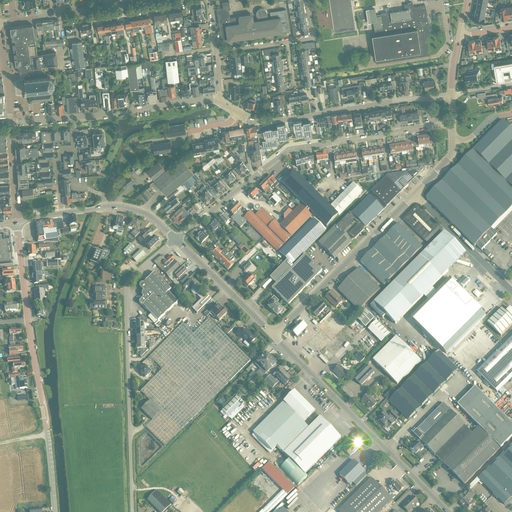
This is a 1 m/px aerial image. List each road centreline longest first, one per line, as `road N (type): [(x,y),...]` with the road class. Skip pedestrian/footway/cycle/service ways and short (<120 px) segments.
road 1 (residential): [(175,239),(283,151),(452,121)]
road 2 (tertiary): [(448,511),(271,334)]
road 3 (residential): [(450,96),(283,120),(243,116)]
road 4 (tertiary): [(271,334),(415,195)]
road 5 (tertiary): [(44,418),(16,221)]
road 6 (residential): [(128,384),(126,289),(175,239)]
road 7 (residential): [(71,117),(218,98)]
road 8 (residential): [(215,52),(312,39),(305,0)]
road 9 (unclassified): [(511,292),(415,195)]
road 10 (tertiary): [(271,334),(175,239)]
road 11 (unclassified): [(131,511),(128,384)]
